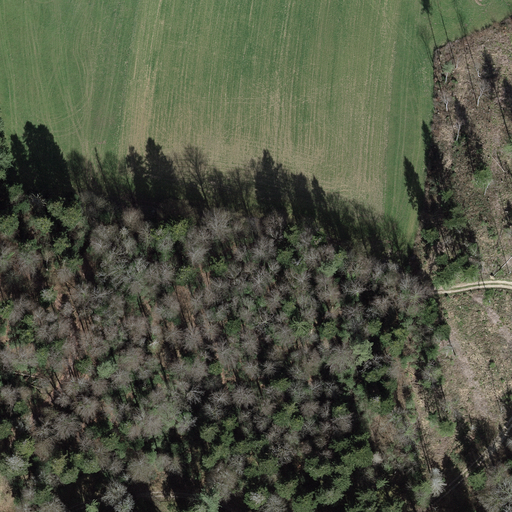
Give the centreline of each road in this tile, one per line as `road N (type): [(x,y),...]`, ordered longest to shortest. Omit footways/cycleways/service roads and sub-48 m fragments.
road 1 (track): [(0,250),(56,292),(74,339),(74,365),(61,388),(14,436),(0,465)]
road 2 (track): [(241,511),(190,494),(122,494),(68,511)]
road 3 (track): [(511,417),(477,460),(414,511)]
